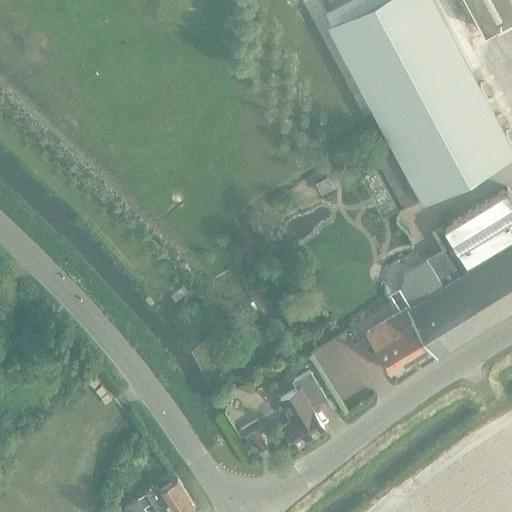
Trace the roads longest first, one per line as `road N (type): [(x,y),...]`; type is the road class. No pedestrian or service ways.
road 1 (unclassified): [(231,511),(75,305),(0,231)]
road 2 (unclassified): [(246,511),(511,332)]
